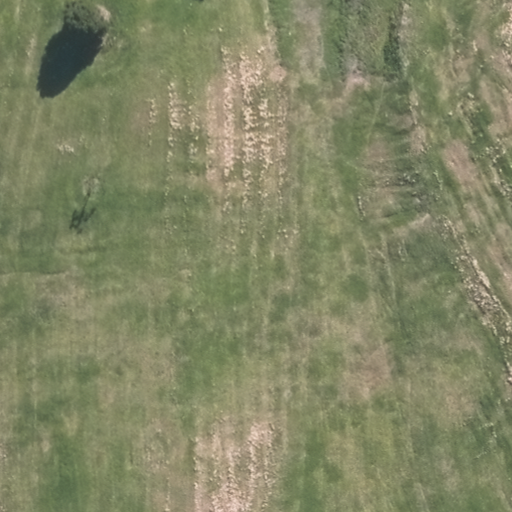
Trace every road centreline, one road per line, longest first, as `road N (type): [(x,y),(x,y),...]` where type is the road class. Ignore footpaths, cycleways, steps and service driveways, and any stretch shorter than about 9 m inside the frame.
road 1 (track): [(306,0),(318,309),(511,362)]
road 2 (track): [(120,329),(318,309)]
road 3 (track): [(120,329),(140,511)]
road 4 (track): [(0,342),(120,329)]
